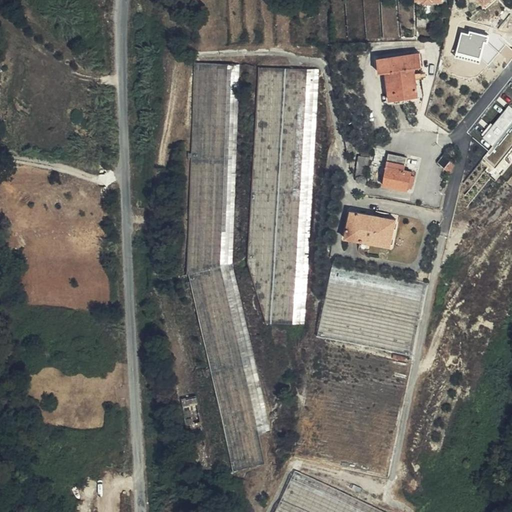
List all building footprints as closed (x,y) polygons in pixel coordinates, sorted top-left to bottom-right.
[(464,30),(458,55),(495,65),(499,46),(488,43),(490,37),(464,30)] [(421,98),(417,70),(424,69),(423,56),(383,59),(385,73),(390,73),(393,101),(421,98)] [(484,136),(495,144),(511,120),(511,105),(509,103),(484,136)] [(408,192),(413,172),(404,169),(407,157),(392,154),(384,185),(408,192)] [(448,169),(454,161),(446,155),(440,163),(448,169)] [(370,170),(372,158),(361,156),(359,169),(370,170)] [(360,241),(390,248),(396,220),(383,217),(382,221),(365,218),(366,213),(351,210),(346,229),(361,232),(360,241)] [(486,344),(511,306),(511,210),(441,313),(486,344)] [(361,232),(346,229),(344,237),(360,241),(361,232)]
